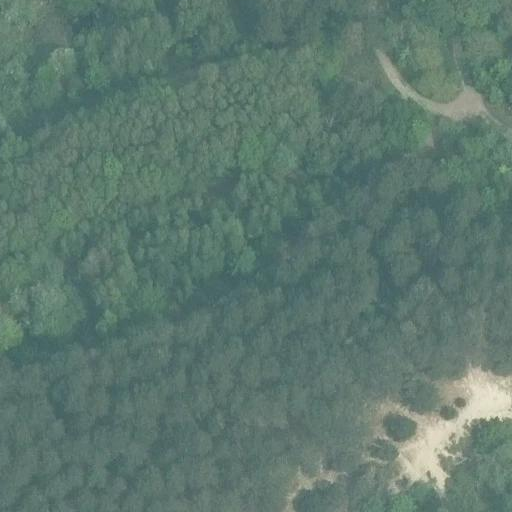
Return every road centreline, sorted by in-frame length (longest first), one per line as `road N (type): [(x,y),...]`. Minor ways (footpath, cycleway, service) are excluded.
road 1 (track): [(453,0),(461,114),(258,58),(153,84),(0,161)]
road 2 (unknown): [(461,114),(351,206),(183,327),(0,387)]
